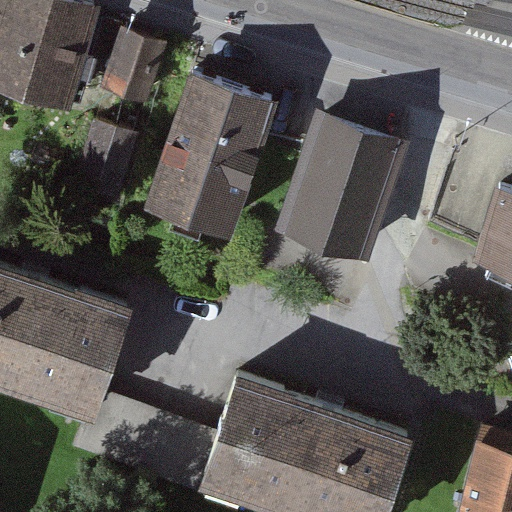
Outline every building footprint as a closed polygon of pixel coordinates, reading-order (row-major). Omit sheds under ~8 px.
[(58,0),(0,0),(0,2),(0,93),(65,117),(102,16),(58,0)] [(109,28),(88,84),(135,101),(155,45),(109,28)] [(168,70),(119,207),(198,235),(247,99),(168,70)] [(80,116),(55,186),(109,206),(135,135),(80,116)] [(305,120),(260,244),(340,273),(386,149),(305,120)] [(511,193),(476,180),(444,268),(511,292),(511,193)] [(0,262),(0,395),(75,422),(118,305),(0,262)] [(219,366),(176,485),(251,511),(374,511),(404,433),(219,366)] [(511,511),(511,446),(466,436),(448,511),(511,511)]
